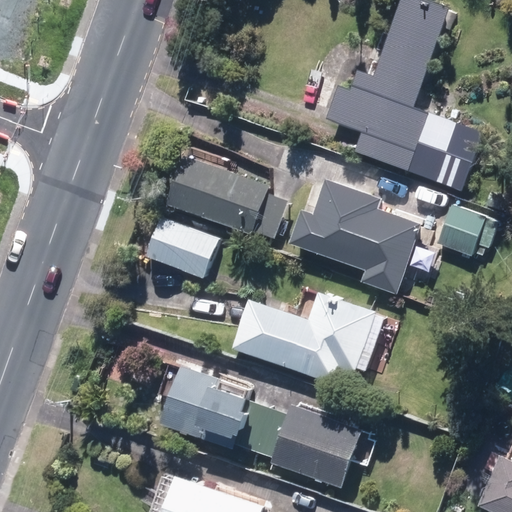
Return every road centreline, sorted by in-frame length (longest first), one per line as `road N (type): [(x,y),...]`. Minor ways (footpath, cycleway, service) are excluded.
road 1 (secondary): [(83,147),(0,386)]
road 2 (secondary): [(137,0),(83,147)]
